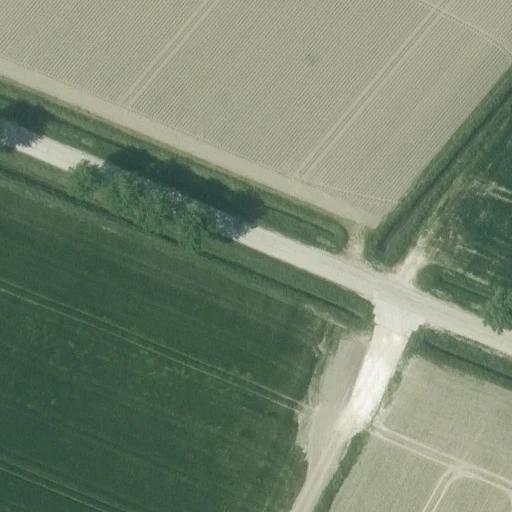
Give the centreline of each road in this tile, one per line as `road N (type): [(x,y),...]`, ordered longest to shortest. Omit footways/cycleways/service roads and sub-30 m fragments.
road 1 (tertiary): [(511,344),(0,131)]
road 2 (track): [(410,302),(303,511)]
